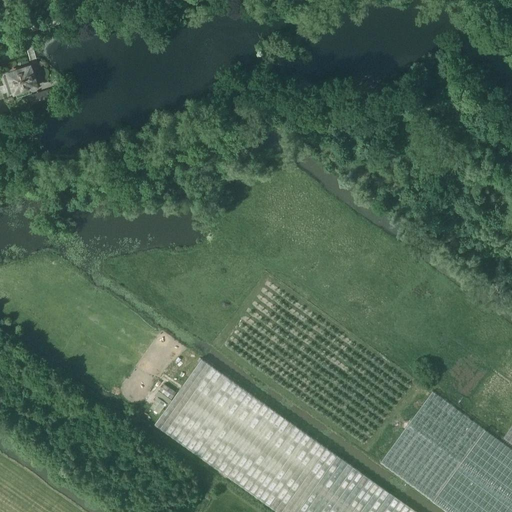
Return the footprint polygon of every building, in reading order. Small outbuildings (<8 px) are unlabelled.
[(32,72),(31,72),(29,67),(8,74),(14,92),(35,85),(33,81),(35,80),(32,72)] [(41,105),(56,101),(51,88),(37,93),(41,105)] [(419,511),(201,359),(154,424),(228,478),(276,511),(419,511)] [(511,511),(511,450),(432,392),(380,462),(448,511),(511,511)] [(511,425),(503,438),(511,445),(511,425)]
